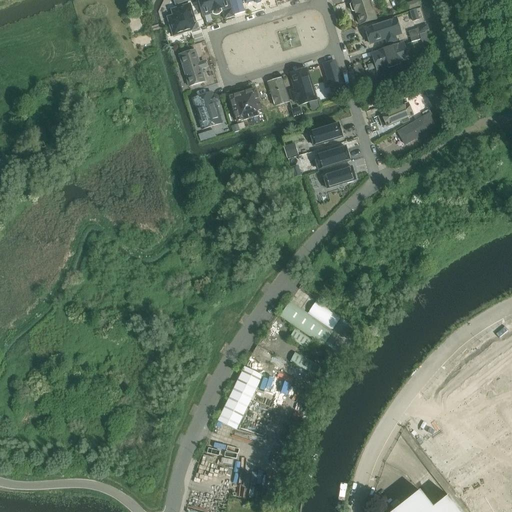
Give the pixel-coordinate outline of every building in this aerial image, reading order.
[(167,0),(166,1),(164,4),(163,6),(161,9),(160,12),(159,15),(161,21),(162,21),(172,52),(188,46),(188,47),(205,42),(210,40),(206,28),(197,0),(167,0)] [(197,0),(206,28),(236,19),(235,16),(230,0),(197,0)] [(230,0),(235,16),(245,13),(245,14),(246,14),(246,15),(247,15),(248,15),(270,8),(270,9),(278,7),(276,0),(230,0)] [(346,0),(348,3),(336,6),(335,9),(341,30),(343,32),(387,18),(410,10),(422,7),(419,0),(346,0)] [(396,41),(410,38),(419,35),(419,36),(429,32),(422,7),(390,17),(387,18),(343,32),(343,36),(349,57),(350,57),(387,45),(397,42),(396,41)] [(410,38),(396,41),(397,42),(387,45),(350,57),(352,65),(359,87),(360,87),(361,90),(363,90),(363,89),(383,81),(414,69),(417,68),(432,47),(429,32),(419,36),(419,35),(410,38)] [(188,46),(172,52),(178,71),(186,94),(218,84),(205,42),(188,47),(188,46)] [(308,69),(318,107),(333,102),(334,102),(336,101),(337,101),(338,100),(339,100),(346,99),(334,60),(308,69)] [(290,105),(293,114),(318,107),(308,69),(281,77),(290,105)] [(255,85),(267,122),(293,114),(290,105),(281,77),(255,85)] [(438,83),(424,91),(428,98),(435,93),(442,105),(448,101),(438,83)] [(233,132),(222,95),(218,84),(186,94),(200,137),(201,138),(202,139),(203,139),(203,140),(205,140),(206,140),(207,140),(208,140),(209,139),(210,139),(233,132)] [(267,122),(255,85),(222,95),(233,132),(267,122)] [(409,107),(382,117),(386,128),(413,117),(409,107)] [(430,116),(400,134),(406,145),(436,127),(430,116)] [(339,121),(301,133),(307,152),(345,140),(339,121)] [(345,140),(307,152),(313,171),(351,159),(345,140)] [(296,143),(285,146),(288,158),(299,154),(296,143)] [(351,159),(313,171),(319,190),(357,178),(351,159)] [(307,314),(332,331),(341,318),(316,301),(307,314)] [(323,346),(324,344),(333,332),(289,303),(280,317),(323,346)] [(333,332),(324,344),(343,357),(359,332),(341,319),(333,332)] [(289,340),(306,350),(312,341),(294,331),(289,340)] [(290,363),(325,381),(330,373),(295,354),(290,363)] [(218,422),(236,430),(263,376),(244,368),(218,422)] [(511,368),(501,376),(511,392),(511,368)] [(445,435),(422,450),(471,511),(511,511),(511,436),(481,388),(455,405),(457,408),(453,411),(451,408),(435,418),(445,435)] [(460,511),(449,497),(433,509),(420,492),(394,511),(460,511)]
